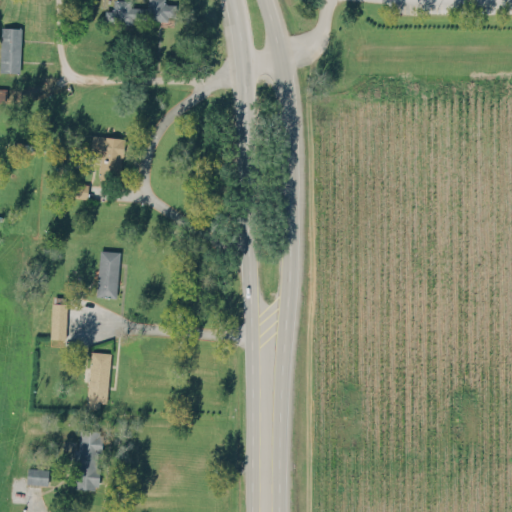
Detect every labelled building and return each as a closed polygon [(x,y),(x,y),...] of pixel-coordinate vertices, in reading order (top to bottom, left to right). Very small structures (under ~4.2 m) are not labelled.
[(106,21),(174,21),(174,3),(165,3),(165,0),(147,0),(147,5),(130,5),(130,0),(114,0),(114,9),(106,9),(106,21)] [(0,71),(20,72),(21,27),(1,27),(0,52),(0,71)] [(90,154),(100,155),(99,175),(121,177),(123,137),(92,135),(90,154)] [(87,197),(88,183),(69,183),(69,197),(87,197)] [(97,296),(117,296),(119,250),(98,250),(97,296)] [(50,338),(65,338),(66,303),(51,302),(50,338)] [(107,402),(109,352),(90,351),(87,407),(99,408),(99,401),(107,402)] [(73,488),(97,489),(101,430),(79,429),(78,448),(75,448),(73,488)] [(47,484),(48,469),(28,467),(26,482),(47,484)]
